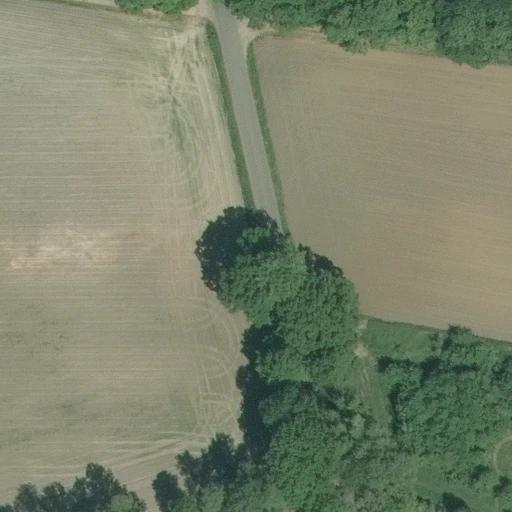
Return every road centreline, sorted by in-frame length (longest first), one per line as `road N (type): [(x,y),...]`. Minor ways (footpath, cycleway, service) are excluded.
road 1 (residential): [(351,511),(298,351),(220,13)]
road 2 (residential): [(511,56),(220,13)]
